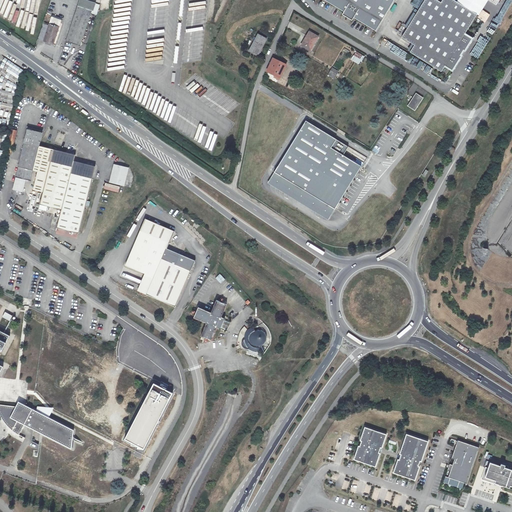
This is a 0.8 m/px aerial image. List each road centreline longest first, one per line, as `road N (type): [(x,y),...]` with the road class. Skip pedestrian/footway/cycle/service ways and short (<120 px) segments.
road 1 (unclassified): [(0,218),(166,330),(190,357),(198,381),(193,418),(144,511)]
road 2 (unclassified): [(230,192),(252,103),(293,8),(460,114)]
road 3 (primary): [(25,55),(337,291)]
road 4 (unknown): [(0,214),(26,116),(93,153),(101,179),(69,265)]
road 5 (primary): [(230,192),(25,55)]
road 6 (primary): [(346,330),(236,509)]
road 7 (primary): [(251,511),(340,371),(368,343)]
road 8 (primary): [(350,270),(230,192)]
road 9 (primary): [(403,336),(511,397)]
